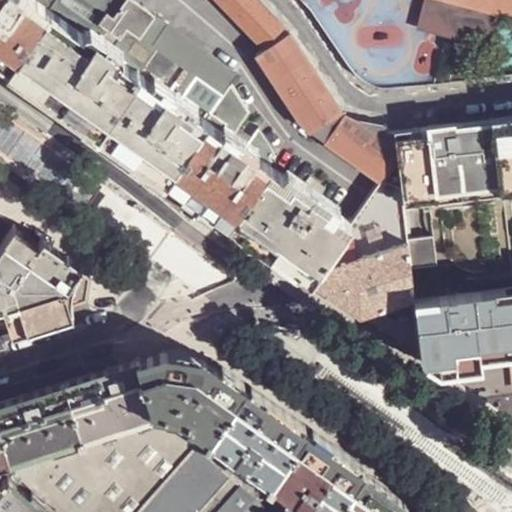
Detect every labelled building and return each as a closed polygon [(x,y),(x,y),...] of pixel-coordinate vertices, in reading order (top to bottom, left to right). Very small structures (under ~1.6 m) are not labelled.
[(0,0),(0,60),(9,68),(56,0),(0,0)] [(143,161),(166,177),(206,119),(232,84),(239,75),(208,53),(208,52),(135,0),(56,0),(9,68),(43,91),(42,93),(64,109),(66,107),(124,148),(123,150),(142,163),(143,161)] [(217,0),(266,50),(290,32),(259,0),(217,0)] [(422,0),(417,22),(483,40),(493,0),(422,0)] [(266,50),(259,55),(299,120),(310,131),(380,180),(397,157),(395,150),(389,132),(387,127),(356,120),(343,113),(290,32),(266,50)] [(232,84),(206,119),(221,130),(224,126),(235,134),(250,112),(232,84)] [(206,119),(166,177),(191,195),(190,197),(202,205),(203,204),(228,222),(269,163),(255,153),(254,154),(240,145),(241,143),(235,138),(234,140),(220,131),(221,130),(206,119)] [(397,157),(401,195),(511,182),(511,287),(412,298),(419,356),(426,361),(511,351),(511,119),(389,132),(395,150),(397,157)] [(221,130),(220,131),(234,140),(235,138),(241,143),(240,145),(254,154),(255,153),(257,149),(247,142),(235,134),(224,126),(221,130)] [(255,153),(269,163),(275,155),(258,127),(247,142),(257,149),(255,153)] [(401,195),(397,157),(380,180),(352,222),(316,268),(405,240),(401,195)] [(269,163),(228,222),(242,232),(244,230),(269,248),(268,250),(280,258),(282,256),(309,275),(312,270),(316,268),(352,222),(320,199),(302,186),(269,163)] [(305,181),(302,186),(320,199),(324,194),(305,181)] [(0,213),(0,327),(83,301),(88,275),(0,213)] [(411,296),(405,240),(316,268),(312,270),(309,275),(308,277),(359,314),(411,296)] [(411,296),(359,314),(419,356),(412,298),(411,296)] [(135,358),(151,409),(152,407),(184,413),(184,415),(209,432),(243,384),(202,355),(163,349),(135,358)] [(135,358),(64,381),(80,432),(151,409),(135,358)] [(64,381),(0,401),(0,426),(9,455),(80,432),(64,381)] [(243,384),(209,432),(244,458),(270,476),(305,427),(243,384)] [(53,511),(194,511),(244,458),(209,432),(184,415),(184,413),(152,407),(151,409),(80,432),(9,455),(0,458),(0,474),(4,478),(9,472),(53,511)] [(0,482),(4,478),(0,474),(0,458),(9,455),(0,426),(0,482)] [(305,427),(270,476),(321,511),(329,511),(362,467),(354,462),(333,447),(323,440),(305,427)] [(244,458),(194,511),(321,511),(270,476),(244,458)] [(362,467),(329,511),(400,511),(400,502),(403,497),(362,467)] [(0,482),(0,511),(53,511),(9,472),(4,478),(0,482)] [(400,502),(400,511),(416,511),(416,505),(403,497),(400,502)]
